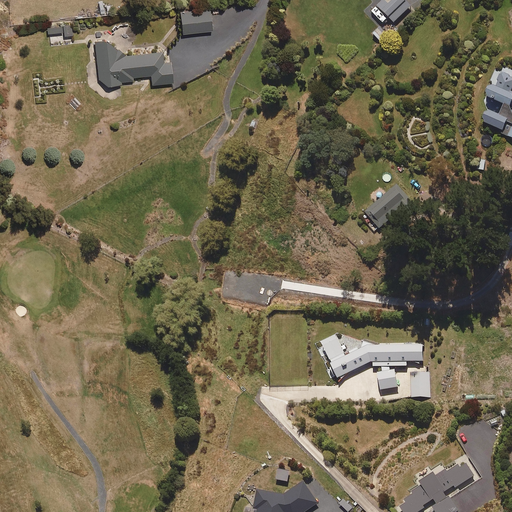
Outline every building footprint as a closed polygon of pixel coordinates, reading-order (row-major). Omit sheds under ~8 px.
[(393,26),(411,8),(403,0),(384,0),(376,9),(393,26)] [(182,35),(211,32),(209,10),(180,12),(182,35)] [(72,23),(66,23),(66,26),(60,26),(60,21),(46,21),(46,34),(63,34),(63,36),(72,36),(72,23)] [(382,42),(388,37),(381,29),(375,34),(382,42)] [(116,50),(106,42),(94,43),(97,88),(121,87),(121,83),(133,82),(133,78),(150,77),(151,86),(172,84),(171,62),(164,63),(163,53),(126,56),(117,49),(116,50)] [(511,113),(511,112),(511,93),(511,94),(511,93),(511,79),(510,79),(511,77),(502,73),(495,89),(492,87),(486,102),(505,110),(501,119),(486,113),(482,123),(486,125),(485,128),(509,138),(508,139),(511,141),(511,113)] [(487,161),(478,161),(478,172),(486,173),(487,161)] [(408,209),(414,204),(397,184),(364,211),(378,228),(406,205),(408,209)] [(330,379),(338,375),(339,377),(371,361),(373,361),(373,366),(382,366),(382,371),(378,372),(381,389),(398,386),(395,369),(390,370),(390,366),(408,366),(407,361),(424,361),(424,344),(366,345),(346,354),(344,350),(347,348),(345,343),(343,344),(340,338),(342,337),(340,331),(315,342),(321,356),(323,355),(326,362),(325,363),(327,369),(326,370),(330,379)] [(412,397),(430,397),(430,373),(422,373),(412,373),(412,397)] [(455,486),(474,475),(465,461),(448,471),(446,468),(436,474),(434,471),(419,480),(422,484),(411,490),(413,492),(405,498),(406,500),(400,504),(405,511),(415,511),(425,506),(424,504),(434,498),(437,502),(433,505),(437,511),(454,511),(459,509),(446,490),(454,484),(455,486)] [(294,472),(278,470),(277,479),(293,480),(294,472)] [(303,511),(318,502),(305,482),(284,494),(257,488),(253,507),(258,507),(257,511),(303,511)] [(353,506),(344,498),(339,503),(348,511),(353,506)]
